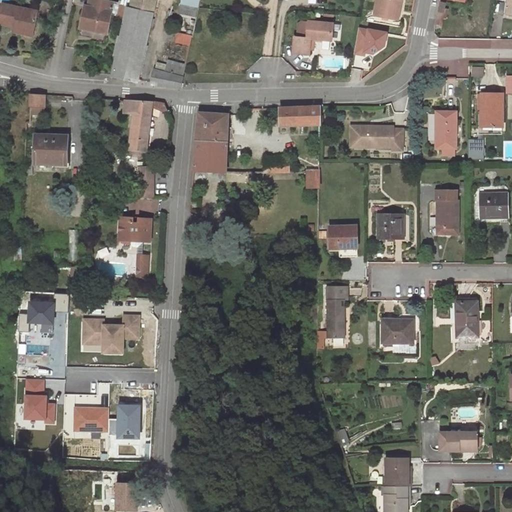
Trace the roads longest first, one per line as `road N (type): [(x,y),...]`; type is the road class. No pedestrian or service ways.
road 1 (residential): [(187,96),(164,453),(177,511)]
road 2 (residential): [(269,95),(379,90),(403,77),(417,51)]
road 3 (residential): [(51,83),(187,96)]
road 4 (residential): [(383,275),(511,273)]
